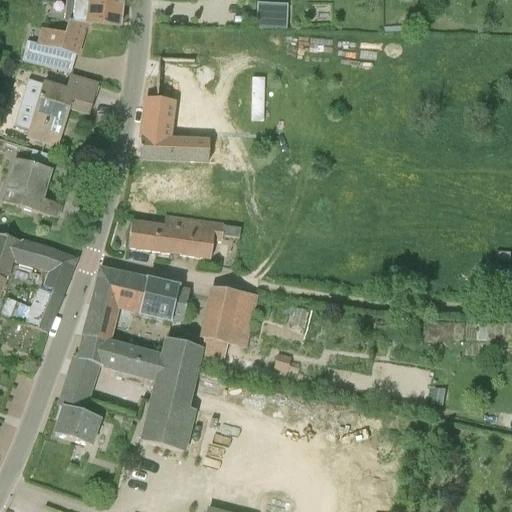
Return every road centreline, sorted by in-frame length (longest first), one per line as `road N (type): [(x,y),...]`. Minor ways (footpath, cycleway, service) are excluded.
road 1 (track): [(225,281),(363,302),(511,307)]
road 2 (tertiary): [(90,259),(123,132),(140,0)]
road 3 (tertiary): [(0,490),(90,259)]
road 4 (residential): [(90,259),(225,281)]
